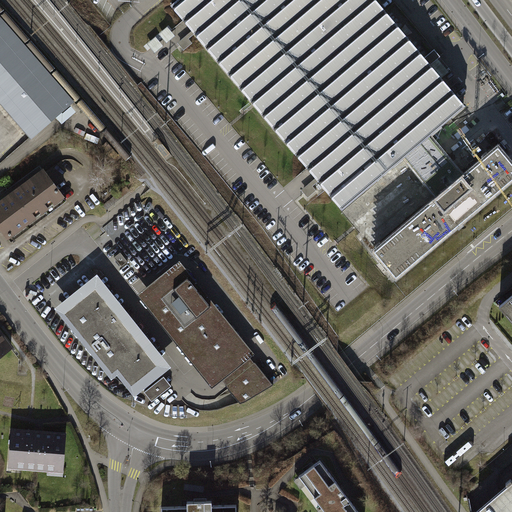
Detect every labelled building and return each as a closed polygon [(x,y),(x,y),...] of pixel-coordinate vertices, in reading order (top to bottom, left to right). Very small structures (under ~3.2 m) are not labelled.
[(376,0),(176,0),(171,5),(342,209),(409,152),(417,145),(465,106),(376,0)] [(69,102),(0,22),(0,105),(27,138),(69,102)] [(189,36),(181,42),(186,48),(194,42),(189,36)] [(435,49),(428,54),(446,75),(452,69),(435,49)] [(409,152),(444,192),(451,186),(417,145),(409,152)] [(396,276),(511,178),(511,162),(498,146),(451,186),(444,192),(374,250),(396,276)] [(0,230),(6,239),(64,195),(42,166),(0,197),(0,230)] [(179,257),(135,291),(209,387),(218,380),(237,404),(271,383),(246,354),(251,350),(179,257)] [(169,364),(95,271),(52,305),(109,377),(116,372),(132,393),(169,364)] [(511,295),(498,306),(511,322),(511,295)] [(0,331),(0,361),(15,350),(0,331)] [(143,389),(150,399),(170,384),(163,375),(143,389)] [(68,434),(13,429),(9,470),(64,475),(68,434)] [(358,511),(320,460),(299,475),(325,511),(358,511)] [(511,511),(511,480),(476,511),(477,511),(511,511)] [(161,511),(236,511),(236,504),(212,505),(212,501),(187,501),(187,506),(161,506),(161,511)]
